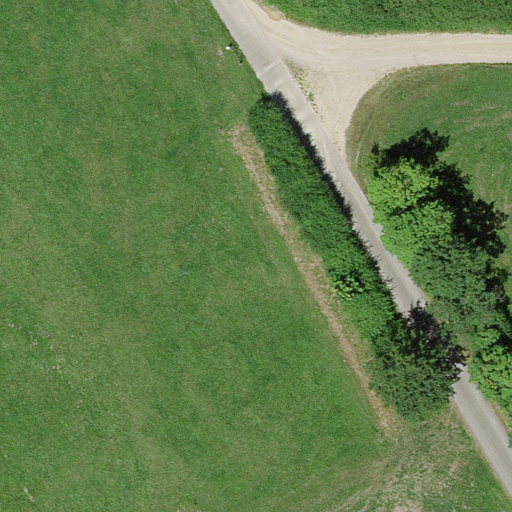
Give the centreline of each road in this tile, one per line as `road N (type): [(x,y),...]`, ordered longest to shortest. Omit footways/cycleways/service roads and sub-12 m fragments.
road 1 (track): [(511,489),(218,0)]
road 2 (track): [(511,52),(462,49),(324,69),(274,91)]
